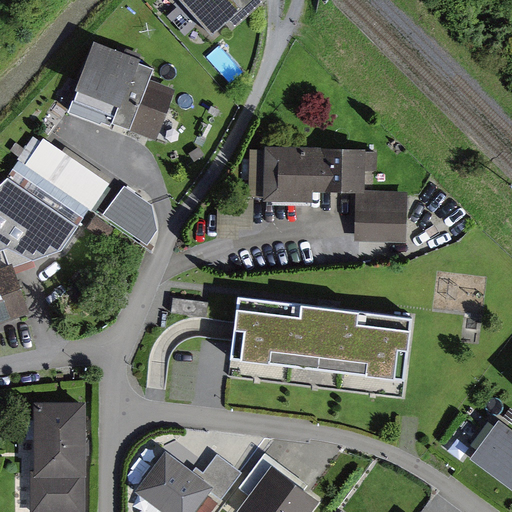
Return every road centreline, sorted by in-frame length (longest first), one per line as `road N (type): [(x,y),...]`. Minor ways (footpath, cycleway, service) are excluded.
road 1 (unclassified): [(487,511),(430,468),(352,436),(208,417),(113,415)]
road 2 (unclassified): [(277,56),(241,138),(177,231),(125,339)]
road 3 (unclassified): [(125,339),(0,363)]
